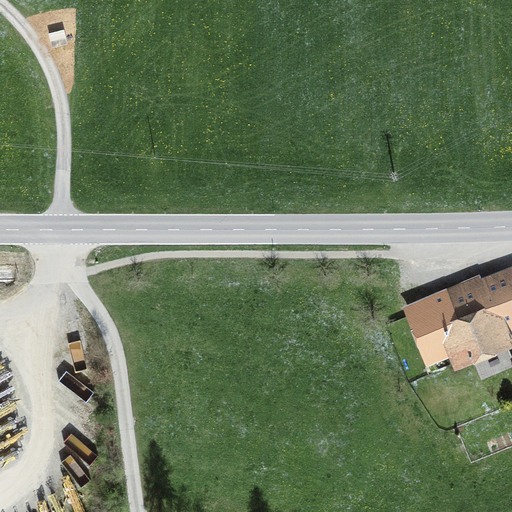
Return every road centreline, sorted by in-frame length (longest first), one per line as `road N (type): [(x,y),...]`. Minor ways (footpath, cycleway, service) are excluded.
road 1 (secondary): [(0,227),(511,225)]
road 2 (track): [(139,511),(113,340),(79,284),(54,263)]
road 3 (track): [(54,263),(41,308),(35,455),(0,496)]
road 4 (track): [(0,3),(39,48),(56,84),(63,120),(58,227)]
